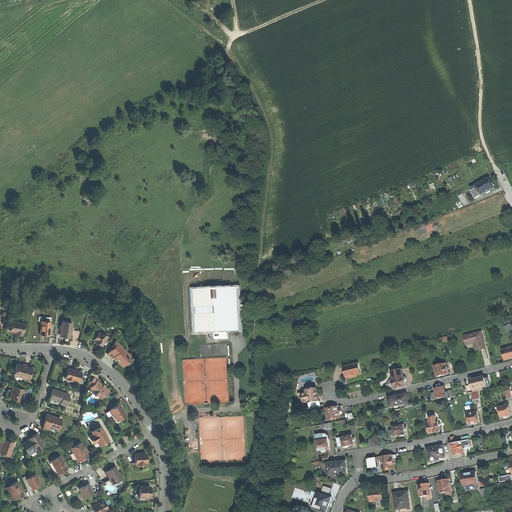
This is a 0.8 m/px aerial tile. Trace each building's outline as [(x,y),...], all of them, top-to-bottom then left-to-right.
[(485,179),(473,186),(479,195),(480,196),(483,194),(484,194),(487,192),(487,191),(491,189),(488,183),(485,179)] [(473,199),(479,195),(473,186),(468,190),(473,199)] [(427,226),(429,232),(435,230),(433,224),(427,226)] [(240,304),(239,286),(197,288),(199,332),(217,331),(218,339),(231,338),(231,330),(242,330),(241,312),(246,311),(246,304),(240,304)] [(50,321),(41,321),(40,334),(45,334),(49,334),(50,321)] [(71,323),(62,321),(61,325),(60,329),(60,334),(69,335),(71,323)] [(24,324),(12,322),(10,331),(15,332),(17,333),(17,335),(22,335),(24,324)] [(97,343),(101,345),(106,336),(99,332),(93,341),(97,343)] [(482,333),(465,338),(467,346),(475,344),(477,352),(481,351),(486,350),(482,333)] [(111,348),(106,353),(111,358),(112,358),(115,361),(122,367),(126,362),(128,360),(125,357),(128,354),(121,348),(122,347),(114,340),(110,347),(111,348)] [(217,355),(228,354),(227,343),(216,343),(217,355)] [(511,348),(503,351),(506,361),(511,360),(511,359),(511,348)] [(23,365),(17,363),(13,375),(27,379),(30,367),(23,365)] [(447,366),(436,369),(439,379),(444,378),(448,377),(448,375),(450,375),(447,366)] [(74,370),(68,368),(65,377),(66,377),(66,378),(72,380),(73,379),(78,381),(81,372),(74,370)] [(360,368),(345,372),(348,382),(355,380),(363,378),(360,368)] [(393,378),(395,388),(402,387),(408,385),(405,374),(400,375),(401,376),(399,377),(399,376),(393,377),(394,378),(393,378)] [(94,378),(89,383),(92,385),(90,388),(101,398),(108,391),(101,385),(97,380),(96,381),(94,378)] [(478,380),(472,381),(474,386),(475,392),(478,392),(478,391),(485,389),(488,388),(486,378),(478,380)] [(14,399),(20,401),(24,389),(13,386),(12,390),(9,398),(14,399)] [(486,391),(485,389),(478,391),(478,392),(475,392),(474,386),(468,388),(470,395),(473,394),(480,392),(486,391)] [(68,394),(52,389),(51,393),(50,398),(60,402),(60,403),(65,405),(68,394)] [(308,392),(307,392),(307,393),(310,401),(310,402),(320,400),(319,395),(318,389),(317,389),(308,392)] [(440,389),(438,390),(438,391),(437,392),(439,401),(451,398),(450,395),(447,396),(446,389),(443,390),(441,391),(440,389)] [(483,400),(480,392),(473,394),(475,402),(483,400)] [(409,402),(407,393),(398,395),(389,397),(391,406),(409,402)] [(113,413),(117,420),(126,415),(123,410),(119,404),(110,409),(113,413)] [(326,408),(329,420),(341,417),(338,405),(332,407),(326,408)] [(511,408),(511,405),(501,409),(504,418),(506,417),(507,419),(509,418),(511,417),(511,416),(511,415),(511,408)] [(480,413),(470,416),(472,425),(475,425),(479,424),(482,423),(480,413)] [(61,418),(46,414),(45,420),(42,427),(47,429),(48,427),(57,430),(61,418)] [(430,426),(432,436),(438,435),(443,433),(441,424),(436,425),(430,426)] [(101,426),(92,432),(93,434),(90,436),(94,443),(97,442),(99,445),(104,443),(108,440),(101,426)] [(400,427),(395,428),(397,434),(393,435),(394,441),(398,440),(398,441),(401,440),(403,440),(405,440),(408,440),(408,439),(409,438),(408,433),(410,433),(409,430),(407,431),(407,428),(401,429),(400,427)] [(29,440),(22,444),(27,452),(28,452),(29,455),(36,451),(44,446),(36,433),(30,437),(28,438),(29,440)] [(326,433),(316,435),(318,441),(329,438),(329,442),(331,442),(330,439),(328,434),(327,434),(326,433)] [(344,436),(342,437),(342,438),(344,445),(344,447),(345,446),(346,447),(349,447),(349,445),(352,445),(355,444),(354,439),(356,439),(356,436),(354,437),(353,435),(347,436),(347,434),(343,434),(344,436)] [(330,445),(329,442),(329,438),(318,441),(320,451),(323,450),(323,452),(328,451),(328,449),(331,448),(330,445)] [(8,440),(3,439),(2,440),(1,445),(0,448),(0,452),(9,455),(13,442),(8,440)] [(71,448),(77,460),(82,457),(87,455),(86,453),(87,452),(84,447),(83,447),(80,443),(71,448)] [(456,449),(457,457),(462,455),(468,454),(467,451),(465,443),(455,446),(456,449)] [(444,448),(430,452),(433,464),(439,463),(439,461),(443,460),(448,459),(447,453),(446,453),(444,448)] [(140,453),(134,453),(135,465),(147,464),(146,453),(140,453)] [(51,461),(57,473),(62,470),(66,468),(60,456),(51,461)] [(396,458),(385,460),(386,464),(386,465),(387,469),(387,474),(393,473),(398,472),(396,458)] [(327,463),(329,474),(336,473),(337,474),(343,473),(348,472),(347,460),(327,463)] [(110,469),(105,471),(112,483),(121,478),(120,475),(121,475),(120,472),(118,473),(115,466),(110,469)] [(466,486),(472,484),(479,483),(476,471),(469,473),(463,475),(465,486),(466,486)] [(37,486),(41,484),(36,473),(34,474),(30,476),(26,478),(32,489),(37,486)] [(511,478),(511,475),(499,477),(501,482),(505,481),(506,483),(511,482),(511,478)] [(439,481),(441,493),(446,492),(447,495),(453,494),(450,479),(445,480),(439,481)] [(18,496),(23,493),(20,488),(21,487),(20,485),(19,486),(16,481),(6,487),(13,499),(18,496)] [(83,497),(83,498),(93,493),(88,483),(83,486),(78,488),(81,493),(83,497)] [(423,484),(419,485),(421,497),(428,495),(428,498),(432,498),(429,483),(423,484)] [(150,486),(139,486),(139,494),(139,496),(148,496),(150,497),(150,491),(150,486)] [(370,491),(371,502),(384,500),(383,489),(376,490),(370,491)] [(401,492),(394,493),(396,510),(411,507),(409,491),(401,492)] [(332,497),(318,492),(315,499),(313,507),(327,511),(328,509),(330,510),(331,505),(333,500),(331,500),(332,497)] [(103,500),(92,506),(94,510),(95,511),(103,511),(107,510),(106,509),(107,508),(103,500)]
